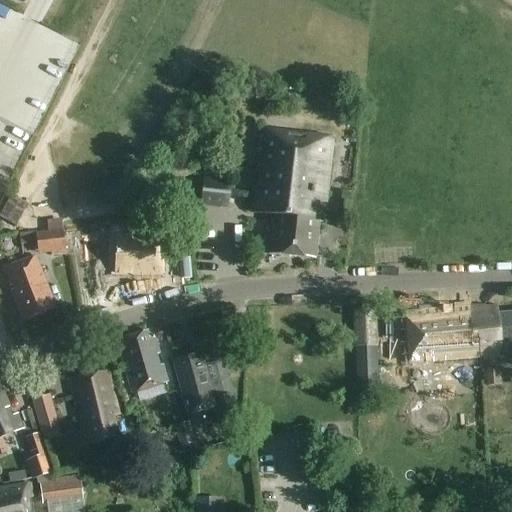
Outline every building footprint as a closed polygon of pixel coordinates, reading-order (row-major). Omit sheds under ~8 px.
[(234,121),(230,132),(252,141),(256,131),(234,121)] [(331,140),(290,135),(264,132),(260,132),(255,173),(260,173),(259,185),(254,185),(251,215),(273,217),(269,256),(313,260),(317,221),(322,222),(331,140)] [(176,165),(191,166),(193,143),(178,142),(176,165)] [(200,206),(228,209),(231,183),(203,179),(200,206)] [(348,222),(349,203),(338,202),(337,221),(348,222)] [(221,259),(236,260),(237,222),(222,222),(221,259)] [(118,223),(117,233),(133,234),(133,224),(118,223)] [(48,234),(50,253),(51,257),(65,255),(62,232),(48,234)] [(169,233),(169,249),(185,249),(185,233),(169,233)] [(157,272),(158,238),(134,238),(134,239),(116,238),(115,272),(157,272)] [(42,281),(33,260),(3,271),(11,291),(10,291),(22,322),(54,308),(44,281),(42,281)] [(469,309),(469,310),(468,312),(470,340),(476,340),(477,361),(498,359),(497,357),(511,355),(511,314),(497,316),(497,308),(486,309),(486,308),(469,309)] [(468,312),(469,310),(469,309),(455,310),(455,319),(442,319),(441,311),(420,313),(420,319),(405,320),(408,365),(477,361),(476,340),(470,340),(468,312)] [(353,311),(356,390),(377,389),(374,310),(353,311)] [(146,332),(121,339),(123,347),(118,349),(131,394),(136,392),(140,404),(153,400),(149,389),(166,384),(161,366),(156,368),(152,356),(157,355),(152,337),(148,338),(146,332)] [(173,363),(188,416),(215,409),(219,425),(240,420),(233,395),(223,398),(211,357),(201,360),(200,355),(173,363)] [(119,416),(107,372),(66,381),(74,406),(81,404),(84,417),(81,417),(83,424),(81,425),(87,446),(117,439),(111,418),(119,416)] [(487,373),(488,385),(500,385),(499,373),(487,373)] [(0,438),(17,432),(11,417),(6,419),(3,409),(8,408),(1,391),(0,391),(0,438)] [(32,401),(43,439),(60,434),(49,396),(32,401)] [(180,448),(193,444),(188,423),(174,427),(180,448)] [(25,439),(32,460),(26,462),(32,480),(52,474),(38,434),(25,439)] [(162,447),(146,449),(148,459),(163,458),(162,447)] [(51,481),(39,483),(40,485),(43,505),(46,505),(82,499),(79,477),(51,481)] [(32,511),(28,485),(0,490),(0,511),(32,511)] [(220,511),(220,499),(195,499),(194,511),(220,511)]
